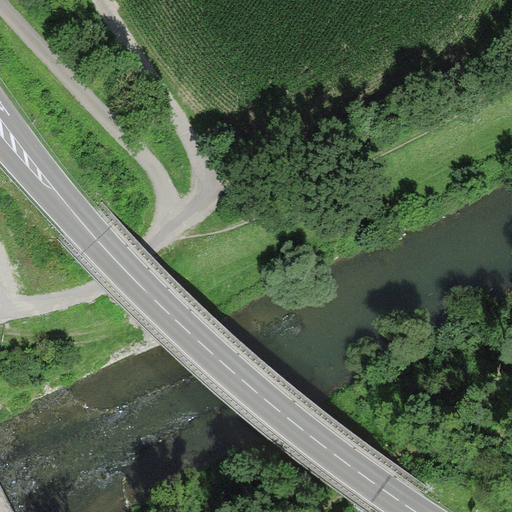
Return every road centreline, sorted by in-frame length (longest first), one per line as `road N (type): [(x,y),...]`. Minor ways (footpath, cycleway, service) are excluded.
road 1 (secondary): [(417,511),(312,437),(201,342),(0,125)]
road 2 (track): [(511,131),(391,197),(97,331),(0,333)]
road 3 (track): [(173,225),(151,164),(0,1)]
